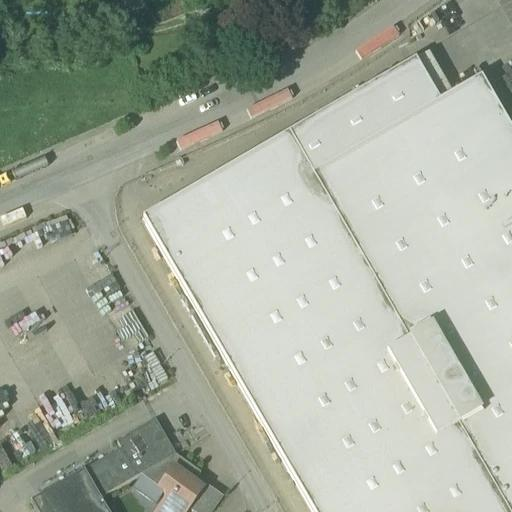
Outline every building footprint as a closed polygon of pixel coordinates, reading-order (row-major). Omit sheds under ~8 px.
[(288,137),(312,179),(438,106),(414,64),(288,137)] [(511,511),(511,137),(480,81),(438,106),(312,179),(311,179),(503,511),(511,511)] [(142,222),(309,511),(503,511),(311,179),(312,179),(288,137),(142,222)] [(120,452),(83,474),(99,501),(140,478),(174,458),(154,423),(116,445),(120,452)] [(140,478),(158,491),(172,472),(201,493),(205,488),(196,481),(200,476),(174,458),(140,478)] [(187,511),(201,493),(172,472),(158,491),(164,495),(165,503),(158,511),(187,511)] [(105,511),(99,501),(83,474),(30,504),(34,511),(105,511)] [(187,511),(213,511),(222,500),(205,488),(201,493),(187,511)]
